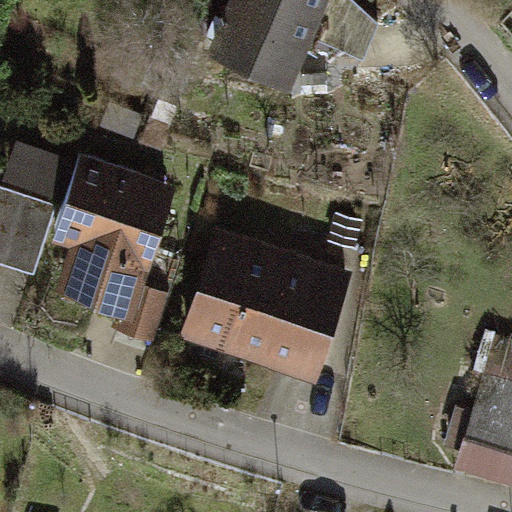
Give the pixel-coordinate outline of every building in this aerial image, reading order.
[(322,0),(237,0),(220,47),(293,75),(322,0)] [(378,23),(353,0),(339,0),(325,38),(366,53),(378,23)] [(183,182),(87,151),(58,240),(80,247),(66,290),(140,313),(183,182)] [(48,202),(0,189),(0,260),(30,268),(48,202)] [(344,280),(224,242),(194,336),(314,374),(344,280)] [(511,348),(509,347),(469,461),(511,475),(511,348)]
